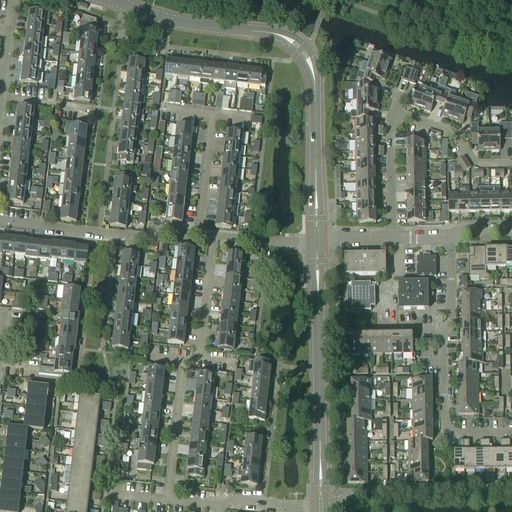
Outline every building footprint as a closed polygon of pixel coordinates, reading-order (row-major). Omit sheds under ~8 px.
[(29,11),(28,24),(44,26),(49,26),(50,14),(29,11)] [(28,24),(27,36),(43,37),(44,26),(28,24)] [(83,30),(81,42),(97,44),(99,31),(83,30)] [(27,36),(25,48),(41,49),(43,37),(27,36)] [(81,42),(80,54),(96,56),(97,44),(81,42)] [(25,48),(24,59),(40,61),(41,49),(25,48)] [(372,53),(368,64),(388,71),(392,60),(372,53)] [(80,54),(78,66),(94,68),(96,56),(80,54)] [(24,59),(22,71),(38,73),(40,61),(24,59)] [(129,60),(128,72),(144,74),(145,62),(129,60)] [(172,77),(177,78),(179,62),(167,60),(164,80),(165,81),(169,82),(172,80),(172,77)] [(177,78),(189,79),(191,63),(179,62),(177,78)] [(388,71),(368,64),(363,62),(360,72),(359,72),(357,78),(373,84),(374,78),(385,82),(388,71)] [(189,79),(201,81),(203,65),(191,63),(189,79)] [(212,82),(213,82),(215,66),(203,65),(201,81),(200,84),(212,86),(212,82)] [(78,66),(77,78),(93,79),(94,68),(78,66)] [(213,82),(225,83),(227,67),(215,66),(213,82)] [(236,90),(237,85),(239,69),(227,67),(225,83),(224,88),(236,90)] [(402,81),(408,83),(412,70),(406,68),(402,81)] [(237,85),(249,86),(250,70),(239,69),(237,85)] [(250,70),(249,86),(265,88),(267,72),(250,70)] [(412,70),(408,83),(414,85),(419,72),(412,70)] [(38,73),(22,71),(21,84),(37,85),(38,73)] [(128,72),(127,84),(143,86),(144,74),(128,72)] [(77,78),(76,89),(92,91),(93,79),(77,78)] [(127,84),(125,96),(141,98),(143,86),(127,84)] [(378,101),(378,90),(367,90),(367,84),(350,84),(351,91),(353,91),(353,101),(357,101),(378,101)] [(409,106),(420,110),(427,89),(416,86),(409,106)] [(434,103),(440,105),(445,89),(439,87),(437,93),(427,89),(420,110),(430,113),(434,103)] [(92,91),(76,89),(74,102),(90,104),(92,91)] [(442,117),(452,121),(459,100),(454,98),(456,93),(445,89),(440,105),(445,107),(442,117)] [(459,100),(452,121),(463,124),(466,114),(472,116),(478,97),(467,94),(464,102),(459,100)] [(125,96),(124,108),(140,110),(141,104),(144,105),(145,98),(141,98),(125,96)] [(378,101),(357,101),(357,112),(351,112),(351,119),(367,118),(367,112),(378,112),(378,101)] [(18,107),(17,120),(33,121),(34,109),(18,107)] [(124,108),(122,120),(138,122),(140,110),(124,108)] [(17,120),(15,131),(31,133),(33,121),(17,120)] [(122,120),(121,132),(137,134),(138,122),(122,120)] [(355,122),(355,132),(374,132),(374,121),(355,122)] [(489,152),(489,130),(478,130),(478,124),(471,124),(472,141),(478,141),(478,152),(489,152)] [(499,130),(489,130),(489,152),(500,152),(500,141),(506,140),(506,124),(499,124),(499,130)] [(65,137),(70,138),(86,140),(87,127),(66,125),(65,137)] [(177,126),(176,138),(192,140),(193,128),(177,126)] [(15,131),(14,143),(30,145),(31,133),(15,131)] [(121,132),(120,144),(136,146),(138,146),(139,141),(136,140),(137,134),(121,132)] [(227,132),(225,144),(241,146),(243,134),(227,132)] [(355,132),(355,142),(374,142),(374,132),(355,132)] [(70,138),(69,150),(85,152),(86,140),(70,138)] [(176,138),(174,150),(190,152),(192,140),(176,138)] [(406,141),(406,152),(426,152),(425,141),(406,141)] [(355,142),(355,153),(375,152),(374,142),(355,142)] [(14,143),(13,155),(29,157),(30,145),(14,143)] [(118,156),(119,156),(118,162),(126,163),(126,165),(133,166),(134,158),(135,151),(138,151),(138,146),(136,146),(120,144),(118,156)] [(225,144),(224,156),(240,158),(241,146),(225,144)] [(69,150),(67,162),(83,164),(85,152),(69,150)] [(174,150),(173,162),(189,164),(190,152),(174,150)] [(355,153),(356,163),(375,162),(375,152),(355,153)] [(406,152),(407,162),(426,162),(426,152),(406,152)] [(13,155),(11,167),(27,169),(29,157),(13,155)] [(224,156),(223,168),(239,170),(240,158),(224,156)] [(458,172),(458,169),(467,163),(464,158),(456,163),(454,164),(448,164),(448,173),(454,173),(454,179),(454,185),(458,184),(458,179),(458,172)] [(67,162),(66,174),(82,175),(83,164),(67,162)] [(173,162),(172,174),(188,176),(189,164),(173,162)] [(356,163),(356,173),(375,173),(375,162),(356,163)] [(407,162),(407,172),(426,172),(426,162),(407,162)] [(471,169),(467,163),(458,169),(458,179),(463,179),(463,174),(471,169)] [(11,167),(10,179),(26,181),(27,169),(11,167)] [(223,168),(221,180),(237,182),(239,170),(223,168)] [(151,170),(141,169),(140,176),(150,178),(151,170)] [(407,172),(407,183),(426,182),(426,172),(407,172)] [(356,173),(356,183),(375,183),(375,173),(356,173)] [(66,174),(64,186),(80,187),(82,175),(66,174)] [(172,174),(170,186),(186,188),(188,176),(172,174)] [(116,179),(114,191),(130,193),(136,194),(136,188),(131,187),(132,181),(132,177),(116,175),(116,179)] [(10,179),(9,191),(25,193),(26,181),(10,179)] [(221,180),(220,192),(236,194),(237,182),(221,180)] [(407,183),(407,193),(426,192),(426,182),(407,183)] [(356,183),(356,194),(375,193),(375,183),(356,183)] [(64,186),(63,197),(79,199),(80,187),(64,186)] [(170,186),(169,198),(185,200),(186,188),(170,186)] [(489,189),(489,194),(490,213),(500,213),(500,193),(500,188),(489,189)] [(459,189),(459,194),(459,213),(469,213),(469,194),(469,189),(459,189)] [(479,189),(479,194),(479,213),(490,213),(489,194),(489,189),(479,189)] [(25,193),(9,191),(7,203),(23,205),(25,193)] [(114,191),(113,203),(129,205),(130,193),(114,191)] [(220,192),(218,204),(234,205),(236,194),(220,192)] [(407,193),(407,203),(426,203),(426,192),(407,193)] [(356,194),(356,204),(375,203),(375,193),(356,194)] [(510,193),(500,193),(500,213),(510,212),(510,193)] [(448,194),(448,206),(448,210),(448,213),(449,213),(459,213),(459,194),(448,194)] [(479,194),(469,194),(469,213),(479,213),(479,194)] [(63,197),(62,209),(78,211),(79,199),(63,197)] [(169,198),(167,210),(183,212),(185,200),(169,198)] [(113,203),(111,215),(127,217),(128,212),(133,213),(134,206),(129,205),(113,203)] [(356,204),(356,214),(375,214),(375,203),(356,204)] [(407,203),(407,213),(426,213),(426,203),(407,203)] [(218,204),(217,216),(233,217),(234,205),(218,204)] [(78,211),(62,209),(60,222),(76,223),(78,211)] [(183,212),(167,210),(166,222),(182,224),(183,212)] [(426,213),(407,213),(408,224),(427,223),(426,213)] [(375,214),(356,214),(356,224),(376,224),(375,214)] [(127,217),(111,215),(110,227),(126,229),(127,217)] [(233,217),(217,216),(216,228),(232,230),(233,217)] [(2,254),(14,255),(16,239),(3,237),(1,255),(2,255),(2,254)] [(25,258),(26,258),(28,240),(16,239),(14,255),(26,256),(25,258)] [(26,258),(38,259),(40,243),(28,242),(28,240),(26,258)] [(38,259),(50,261),(52,243),(51,244),(40,243),(38,259)] [(50,259),(62,261),(64,244),(52,243),(50,261),(50,259)] [(74,264),(76,246),(64,244),(62,261),(74,262),(74,264)] [(76,246),(74,264),(87,265),(88,249),(76,247),(76,246)] [(179,248),(178,260),(194,262),(195,249),(179,248)] [(485,274),(485,248),(469,249),(469,278),(479,278),(479,281),(486,280),(486,274),(485,274)] [(496,248),(485,248),(485,274),(486,274),(486,267),(496,267),(496,248)] [(505,248),(496,248),(496,267),(506,267),(505,248)] [(123,253),(122,265),(138,267),(139,255),(123,253)] [(229,253),(227,265),(244,268),(246,255),(229,253)] [(417,258),(417,278),(436,277),(436,257),(430,257),(430,256),(429,255),(428,255),(428,254),(427,254),(426,254),(425,254),(424,255),(423,255),(423,256),(423,257),(417,258)] [(386,255),(344,256),(344,276),(343,276),(386,276),(386,255)] [(178,260),(176,272),(192,274),(194,262),(178,260)] [(122,265),(120,277),(136,279),(138,267),(122,265)] [(227,265),(226,277),(243,279),(244,268),(227,265)] [(176,272),(175,284),(191,286),(192,274),(176,272)] [(120,277),(119,289),(135,291),(136,279),(120,277)] [(226,277),(225,289),(241,291),(243,279),(226,277)] [(398,283),(398,311),(429,310),(428,282),(398,283)] [(371,311),(371,307),(374,307),(375,307),(375,287),(374,287),(370,287),(370,284),(371,284),(371,283),(351,283),(351,284),(351,288),(347,288),(347,287),(347,294),(346,294),(346,301),(347,301),(347,307),(348,307),(351,307),(351,311),(371,311)] [(175,284),(173,296),(189,297),(191,286),(175,284)] [(64,288),(63,300),(79,302),(80,290),(64,288)] [(119,289),(118,301),(134,303),(135,291),(119,289)] [(225,289),(223,301),(240,303),(241,291),(225,289)] [(462,292),(462,303),(482,302),(481,292),(462,292)] [(173,296),(172,307),(188,309),(189,297),(173,296)] [(63,300),(61,313),(79,315),(79,314),(78,314),(79,302),(63,300)] [(118,301),(116,313),(132,315),(134,303),(118,301)] [(223,301),(222,313),(238,315),(240,303),(223,301)] [(462,303),(462,313),(482,313),(486,313),(486,302),(482,302),(462,303)] [(172,307),(171,319),(187,321),(188,309),(172,307)] [(63,313),(61,325),(78,327),(79,315),(61,313),(63,313)] [(116,313),(115,325),(131,327),(132,315),(116,313)] [(222,313),(220,325),(237,327),(238,315),(222,313)] [(462,313),(462,323),(482,323),(482,313),(462,313)] [(171,319),(169,331),(185,333),(187,321),(171,319)] [(462,323),(463,333),(482,333),(482,323),(462,323)] [(61,325),(60,337),(76,339),(78,327),(61,325)] [(115,325),(113,337),(129,339),(131,327),(115,325)] [(220,325),(219,337),(235,339),(237,327),(220,325)] [(185,333),(169,331),(168,344),(184,345),(185,333)] [(463,333),(463,344),(482,343),(482,333),(463,333)] [(371,335),(361,336),(361,355),(371,355),(371,335)] [(381,335),(371,335),(371,355),(382,355),(381,335)] [(392,335),(381,335),(382,355),(392,355),(392,335)] [(402,335),(392,335),(392,355),(402,354),(402,335)] [(413,335),(402,335),(402,354),(413,354),(413,335)] [(361,355),(361,336),(350,336),(350,355),(361,355)] [(57,349),(75,351),(76,339),(60,337),(58,349),(57,349)] [(129,339),(113,337),(112,349),(128,351),(129,339)] [(235,339),(219,337),(218,349),(234,351),(235,339)] [(463,344),(463,354),(482,353),(482,343),(463,344)] [(57,349),(55,361),(72,363),(73,351),(75,351),(57,349)] [(463,354),(463,364),(478,364),(482,364),(482,353),(463,354)] [(72,363),(55,361),(54,369),(39,368),(39,375),(64,378),(64,375),(71,375),(72,363)] [(254,373),(253,378),(269,380),(271,368),(268,367),(269,362),(255,361),(255,363),(250,362),(249,372),(254,373)] [(458,364),(458,375),(478,374),(478,364),(463,364),(458,364)] [(141,380),(147,381),(163,382),(165,370),(149,368),(148,375),(142,374),(141,380)] [(198,374),(197,386),(213,388),(215,376),(198,374)] [(458,375),(459,385),(478,385),(478,374),(458,375)] [(253,378),(252,390),(268,392),(269,380),(253,378)] [(412,380),(412,390),(432,390),(431,379),(412,380)] [(351,381),(351,391),(371,391),(370,380),(351,381)] [(147,381),(146,393),(162,394),(163,382),(147,381)] [(29,385),(27,396),(47,398),(49,387),(29,385)] [(459,385),(459,395),(478,395),(478,385),(459,385)] [(197,386),(196,398),(212,400),(213,388),(197,386)] [(252,390),(251,402),(267,404),(268,392),(252,390)] [(412,390),(412,401),(432,400),(432,390),(412,390)] [(351,391),(351,402),(371,401),(371,391),(351,391)] [(146,393),(145,404),(161,406),(162,394),(146,393)] [(79,395),(78,404),(100,407),(101,398),(79,395)] [(459,395),(459,405),(478,405),(478,395),(459,395)] [(27,396),(26,407),(46,409),(47,398),(27,396)] [(196,398),(194,410),(210,412),(212,400),(196,398)] [(412,401),(412,411),(432,411),(432,400),(412,401)] [(351,402),(351,412),(371,412),(371,401),(351,402)] [(267,404),(251,402),(249,414),(248,420),(264,422),(265,416),(267,404)] [(78,404),(77,413),(99,416),(100,407),(78,404)] [(145,404),(143,416),(159,418),(161,406),(145,404)] [(478,405),(459,405),(459,416),(478,416),(478,405)] [(26,407),(25,418),(45,420),(46,409),(26,407)] [(194,410),(193,422),(209,424),(210,412),(194,410)] [(412,411),(413,421),(432,421),(432,411),(412,411)] [(351,412),(351,422),(366,422),(371,422),(371,412),(351,412)] [(77,413),(76,422),(98,425),(99,416),(77,413)] [(143,416),(142,428),(158,430),(159,418),(143,416)] [(45,420),(25,418),(24,429),(43,431),(45,420)] [(413,421),(413,431),(432,431),(432,421),(413,421)] [(76,422),(75,431),(97,434),(98,425),(76,422)] [(193,422),(192,434),(208,436),(209,424),(193,422)] [(347,422),(347,433),(366,433),(366,422),(351,422),(347,422)] [(8,427),(7,438),(27,440),(28,429),(8,427)] [(141,433),(140,440),(156,442),(158,430),(142,428),(139,428),(138,432),(141,433)] [(75,431),(74,440),(95,443),(97,434),(75,431)] [(413,431),(413,442),(428,442),(432,442),(432,431),(413,431)] [(347,433),(347,443),(366,443),(366,433),(347,433)] [(192,434),(190,446),(206,448),(208,436),(192,434)] [(42,439),(47,446),(50,443),(45,437),(42,439)] [(247,437),(245,449),(261,451),(262,439),(247,437)] [(7,438),(6,449),(26,451),(27,440),(7,438)] [(38,442),(43,448),(47,446),(42,439),(38,442)] [(74,440),(73,449),(94,452),(95,447),(106,448),(106,444),(98,443),(95,443),(74,440)] [(140,440),(139,452),(155,454),(156,442),(140,440)] [(465,470),(464,441),(459,441),(460,451),(454,451),(454,471),(465,470)] [(469,441),(464,441),(465,470),(475,470),(474,451),(469,451),(469,441)] [(480,451),(474,451),(475,470),(485,470),(484,441),(480,441),(480,451)] [(489,441),(484,441),(485,470),(495,470),(495,450),(489,451),(489,441)] [(500,450),(495,450),(495,470),(505,470),(505,441),(500,441),(500,450)] [(408,442),(408,452),(428,452),(428,442),(413,442),(408,442)] [(347,443),(347,453),(367,453),(366,443),(347,443)] [(190,446),(189,458),(205,460),(206,448),(190,446)] [(6,449),(4,459),(24,462),(26,451),(6,449)] [(73,449),(72,458),(93,461),(94,452),(73,449)] [(245,449),(244,461),(260,463),(261,451),(245,449)] [(155,454),(139,452),(138,464),(154,466),(155,454)] [(408,452),(408,463),(428,462),(428,452),(408,452)] [(347,453),(347,464),(367,463),(367,453),(347,453)] [(39,461),(44,467),(47,464),(42,458),(39,461)] [(72,458),(71,467),(92,470),(93,461),(72,458)] [(205,460),(189,458),(187,470),(188,470),(188,477),(204,478),(204,474),(203,474),(205,460)] [(4,459),(3,470),(23,473),(24,462),(4,459)] [(36,463),(41,469),(44,467),(39,461),(36,463)] [(244,461),(242,473),(258,475),(260,463),(244,461)] [(408,463),(409,473),(428,473),(428,462),(408,463)] [(347,464),(347,474),(367,473),(367,463),(347,464)] [(390,467),(390,473),(394,473),(400,473),(400,464),(394,464),(394,467),(390,467)] [(71,467),(70,476),(91,479),(92,470),(71,467)] [(3,470),(2,481),(22,483),(23,473),(3,470)] [(258,475),(242,473),(241,485),(257,487),(258,475)] [(367,473),(347,474),(348,484),(367,484),(367,473)] [(428,473),(409,473),(409,484),(428,483),(428,473)] [(70,476),(69,485),(90,488),(91,479),(70,476)] [(40,480),(37,482),(42,488),(45,486),(40,480)] [(2,481),(1,492),(21,494),(22,483),(2,481)] [(33,485),(39,491),(42,488),(37,482),(33,485)] [(69,485),(68,494),(89,497),(90,488),(69,485)] [(1,492),(0,497),(0,502),(19,505),(21,494),(1,492)] [(68,494),(67,503),(88,506),(89,497),(68,494)] [(34,504),(39,510),(42,507),(37,501),(34,504)] [(18,511),(19,505),(0,502),(0,511),(18,511)] [(118,509),(119,503),(113,502),(112,511),(123,511),(124,510),(118,509)] [(67,503),(66,511),(65,511),(87,511),(88,506),(67,503)]
